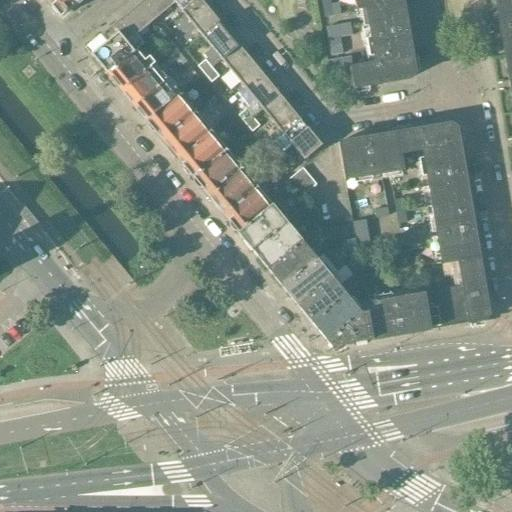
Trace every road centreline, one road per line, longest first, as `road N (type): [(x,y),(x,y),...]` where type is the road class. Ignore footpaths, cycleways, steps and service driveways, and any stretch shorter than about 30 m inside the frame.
road 1 (residential): [(228,0),(329,118),(453,95)]
road 2 (residential): [(508,310),(477,119),(453,95)]
road 3 (tertiary): [(181,222),(43,55)]
road 4 (primary): [(511,362),(463,350),(302,367)]
road 5 (tertiary): [(302,367),(181,222)]
road 6 (tertiary): [(76,310),(128,314),(171,291),(180,276),(181,222)]
road 7 (primary): [(485,388),(438,377),(318,392)]
road 8 (primary): [(318,392),(155,404)]
road 9 (primary): [(155,404),(0,433)]
road 10 (primary): [(346,440),(444,416),(485,388)]
road 11 (residential): [(456,511),(346,440)]
road 12 (tertiary): [(76,310),(155,404)]
